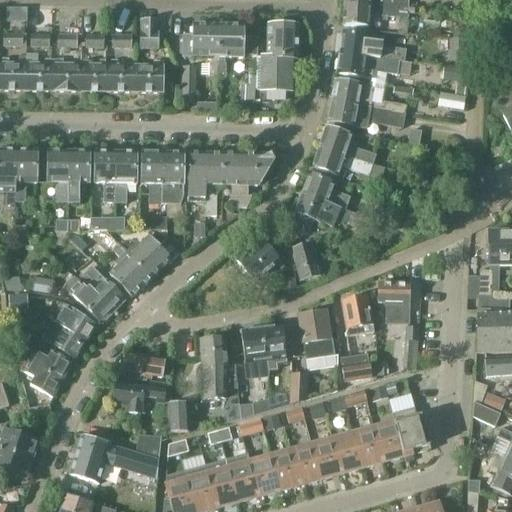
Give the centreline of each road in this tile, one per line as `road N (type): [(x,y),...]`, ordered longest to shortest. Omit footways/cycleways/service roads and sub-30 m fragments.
road 1 (residential): [(148,304),(178,329),(246,322),(369,276),(478,221)]
road 2 (residential): [(0,0),(328,8)]
road 3 (residential): [(331,511),(446,479),(455,279)]
road 4 (residential): [(306,129),(0,126)]
road 5 (residential): [(32,511),(76,393),(103,349),(148,304)]
road 6 (residential): [(148,304),(260,212),(306,129)]
road 7 (residential): [(478,199),(479,0)]
road 8 (residential): [(306,129),(328,8)]
